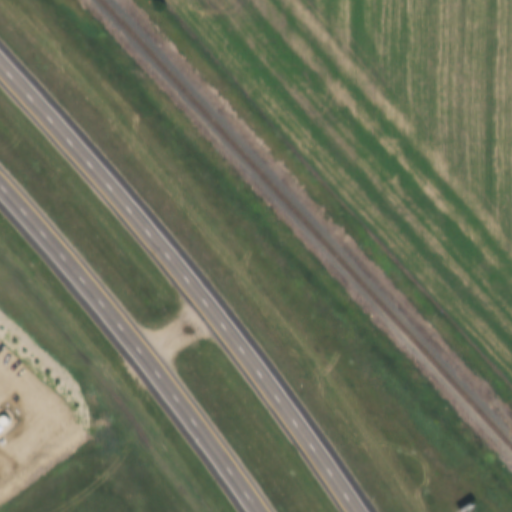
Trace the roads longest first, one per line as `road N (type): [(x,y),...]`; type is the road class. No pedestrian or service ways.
road 1 (primary): [(357,511),(307,431),(0,59)]
road 2 (primary): [(0,183),(145,346),(258,511)]
